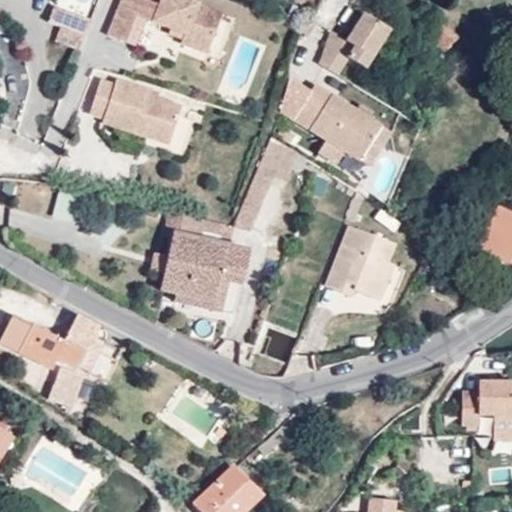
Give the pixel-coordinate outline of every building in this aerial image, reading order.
[(184,33),(182,38),(181,43),(206,52),(222,12),(189,0),(161,0),(159,5),(146,0),(122,0),(109,35),(134,44),(144,18),(154,21),(168,26),(184,33)] [(92,21),(56,8),(50,23),(62,27),(86,37),(92,21)] [(365,45),(376,18),(367,12),(350,40),(334,29),(322,62),(340,74),(351,58),(358,62),(365,45)] [(144,18),(134,44),(145,48),(154,21),(144,18)] [(393,30),(376,18),(365,45),(358,62),(368,69),(393,30)] [(459,38),(443,19),(428,31),(446,51),(459,38)] [(167,32),(182,38),(184,33),(168,26),(167,32)] [(86,37),(62,27),(57,42),(81,51),(86,37)] [(146,96),(147,90),(116,79),(115,85),(99,80),(89,112),(104,117),(103,123),(169,144),(180,107),(157,99),(146,96)] [(329,138),(343,101),(318,84),(296,117),(329,138)] [(158,93),(147,90),(146,96),(157,99),(158,93)] [(381,125),(343,101),(329,138),(359,159),(381,125)] [(381,125),(359,159),(368,164),(390,131),(381,125)] [(271,137),(233,226),(252,229),(287,146),(271,137)] [(86,230),(81,248),(101,253),(112,209),(56,195),(49,222),(86,230)] [(511,212),(500,206),(480,245),(511,261),(511,212)] [(233,226),(169,211),(164,231),(172,233),(227,246),(233,226)] [(380,282),(387,264),(395,244),(349,227),(325,285),(342,293),(345,282),(355,285),(353,290),(379,301),(385,284),(380,282)] [(227,246),(172,233),(167,256),(163,274),(159,289),(174,293),(237,308),(249,252),(227,246)] [(163,274),(167,256),(153,252),(150,270),(163,274)] [(450,261),(470,279),(478,269),(458,252),(450,261)] [(394,265),(387,264),(380,282),(385,284),(394,265)] [(345,282),(342,293),(351,296),(353,290),(355,285),(345,282)] [(233,314),(237,308),(174,293),(173,301),(226,315),(233,314)] [(34,327),(20,355),(53,372),(59,360),(79,369),(91,375),(102,354),(105,348),(93,341),(100,328),(78,317),(65,343),(34,327)] [(102,354),(91,375),(110,384),(120,364),(102,354)] [(72,408),(83,376),(59,368),(49,399),(72,408)] [(511,416),(511,383),(478,383),(478,393),(462,393),(461,426),(477,426),(477,416),(511,416)] [(303,420),(295,412),(280,428),(257,447),(263,455),(303,420)] [(0,458),(12,438),(4,432),(0,439),(0,458)] [(243,511),(261,496),(233,466),(192,505),(199,511),(243,511)] [(361,491),(365,483),(360,478),(355,488),(361,491)] [(370,499),(368,511),(381,511),(395,510),(395,501),(370,499)]
